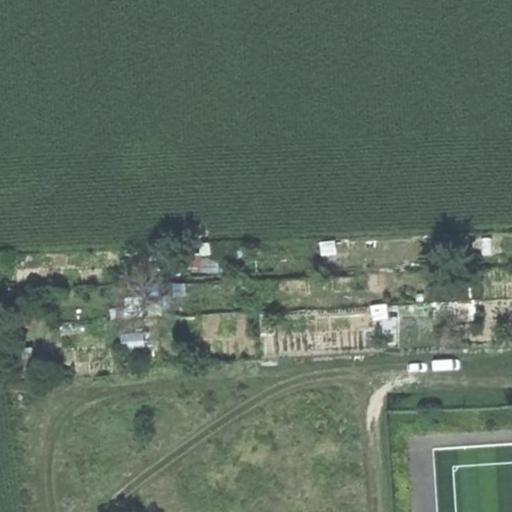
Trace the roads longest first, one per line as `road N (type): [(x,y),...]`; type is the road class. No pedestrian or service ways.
road 1 (track): [(0,389),(370,372)]
road 2 (track): [(375,511),(370,372),(511,371)]
road 3 (track): [(101,511),(271,387),(302,376)]
road 4 (track): [(52,511),(30,387)]
